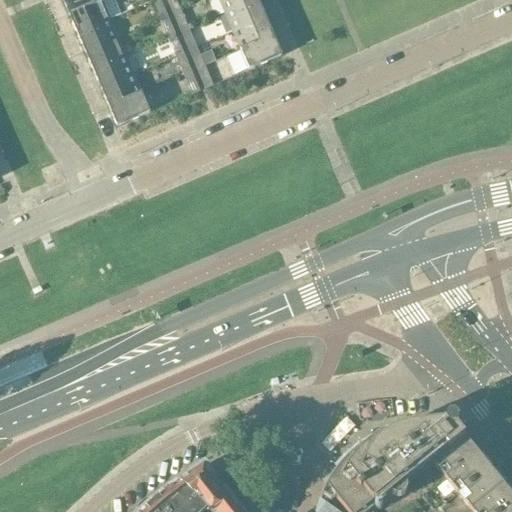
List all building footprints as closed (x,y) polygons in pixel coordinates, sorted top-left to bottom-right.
[(61,0),(69,17),(102,3),(107,0),(61,0)] [(256,0),(217,0),(224,15),(257,1),(256,0)] [(257,1),(224,15),(232,33),(265,19),(257,1)] [(102,3),(69,17),(77,35),(109,21),(102,3)] [(176,3),(168,6),(173,16),(180,12),(176,3)] [(163,9),(155,12),(159,21),(167,18),(163,9)] [(265,19),(232,33),(240,52),(273,38),(265,19)] [(109,21),(77,35),(85,54),(117,39),(109,21)] [(181,34),(188,31),(184,21),(176,24),(181,34)] [(171,27),(163,30),(167,40),(175,36),(171,27)] [(273,38),(240,52),(248,71),(281,57),(273,38)] [(117,39),(85,54),(93,72),(125,58),(117,39)] [(184,43),(188,52),(196,49),(192,40),(184,43)] [(171,49),(175,58),(183,55),(179,45),(171,49)] [(125,58),(93,72),(101,90),(133,76),(125,58)] [(196,71),(204,67),(200,58),(192,61),(196,71)] [(191,73),(187,64),(179,67),(183,77),(191,73)] [(133,76),(101,90),(109,109),(141,95),(133,76)] [(208,77),(201,81),(205,90),(212,87),(208,77)] [(199,92),(195,83),(187,86),(191,96),(199,92)] [(141,95),(109,109),(117,128),(150,114),(141,95)] [(511,511),(511,498),(456,429),(456,428),(457,427),(458,425),(458,423),(457,422),(457,421),(456,419),(454,419),(452,418),(450,418),(449,418),(447,419),(446,420),(446,422),(445,423),(445,424),(412,428),(403,430),(397,431),(390,434),(382,437),(379,438),(375,440),(368,444),(357,452),(353,455),(349,459),(345,463),(339,469),(335,473),(333,476),(330,480),(327,486),(323,493),(321,498),(319,504),(330,511),(511,511)] [(199,469),(178,483),(203,511),(239,511),(203,466),(199,469)] [(203,511),(178,483),(163,495),(150,505),(142,511),(203,511)]
